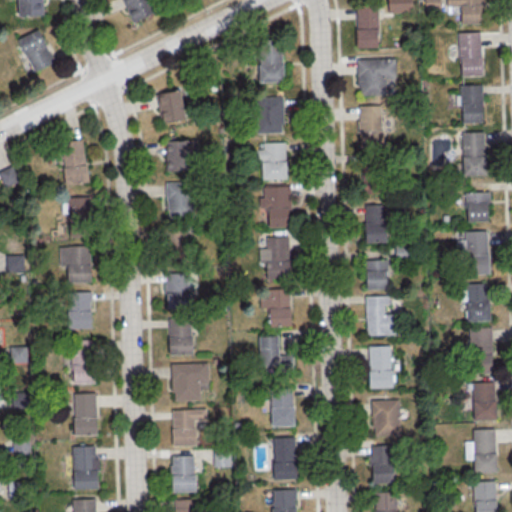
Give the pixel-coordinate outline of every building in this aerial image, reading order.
[(14,0),(39,0),(40,14),(15,15),(14,0)] [(119,0),(129,21),(152,11),(147,0),(119,0)] [(388,0),(388,12),(412,12),(412,0),(388,0)] [(483,22),(482,0),(447,0),(447,5),(460,5),(460,23),(483,22)] [(378,46),(378,4),(359,4),(359,46),(378,46)] [(14,39),(35,29),(47,52),(48,52),(52,61),(32,71),(23,53),(22,54),(14,39)] [(458,32),(480,31),(482,74),(460,74),(458,32)] [(260,42),(282,41),(283,80),(261,81),(260,42)] [(354,59),(392,57),(393,77),(382,77),(383,93),(358,94),(358,86),(355,86),(354,59)] [(460,85),(481,84),(482,121),(461,122),(460,85)] [(153,94),(176,89),(181,118),(158,123),(153,94)] [(256,96),(282,96),(283,131),(257,132),(256,96)] [(356,105),(378,105),(379,128),(380,128),(381,146),(357,147),(357,131),(355,131),(355,120),(356,119),(356,105)] [(462,132),(484,131),(485,174),(464,174),(462,132)] [(60,142),(65,185),(88,182),(83,139),(60,142)] [(162,141),(186,140),(187,169),(163,170),(162,141)] [(261,142),(285,141),(286,178),(262,179),(261,142)] [(362,192),(390,192),(390,160),(362,160),(362,192)] [(0,183),(0,169),(9,165),(16,180),(2,187),(0,183)] [(162,181),(191,181),(191,217),(166,218),(166,209),(164,209),(164,199),(162,199),(162,181)] [(260,186),(287,186),(288,209),(285,209),(286,226),(265,227),(265,207),(256,207),(256,197),(261,197),(260,186)] [(466,191),(466,221),(490,221),(490,191),(466,191)] [(63,197),(86,196),(87,235),(67,236),(66,221),(64,221),(63,197)] [(361,204),(383,203),(385,243),(363,243),(361,204)] [(159,227),(184,226),(185,262),(162,263),(162,245),(160,245),(159,227)] [(466,231),(487,230),(489,273),(467,274),(466,231)] [(267,237),(288,236),(290,275),(268,276),(267,237)] [(392,245),(410,244),(411,259),(393,260),(392,245)] [(56,246),(87,245),(88,281),(64,282),(64,265),(57,265),(56,246)] [(4,255),(20,254),(20,270),(4,271),(4,255)] [(363,259),(384,259),(385,288),(364,288),(363,259)] [(166,273),(187,272),(188,309),(167,310),(166,273)] [(464,283),(485,282),(486,320),(465,320),(464,283)] [(286,288),(287,325),(267,326),(266,308),(257,308),(256,289),(286,288)] [(68,291),(89,291),(90,326),(69,327),(68,291)] [(362,295),(386,294),(386,304),(381,304),(381,314),(393,313),(394,334),(363,335),(362,295)] [(170,318),(191,317),(192,354),(171,355),(170,318)] [(465,327),(488,326),(489,372),(467,373),(465,327)] [(256,336),(275,335),(275,355),(290,354),(290,370),(274,371),(274,365),(257,366),(256,336)] [(68,341),(90,340),(91,382),(70,383),(68,341)] [(7,346),(24,345),(24,361),(8,362),(7,346)] [(368,346),(390,346),(392,385),(370,386),(368,346)] [(168,363),(204,362),(205,382),(196,382),(197,400),(172,400),(171,391),(169,391),(168,363)] [(472,381),(494,381),(495,420),(474,421),(472,381)] [(270,388),(292,388),(293,425),(271,425),(270,388)] [(73,392),(95,391),(96,434),(74,435),(73,392)] [(9,392),(26,392),(26,408),(10,408),(9,392)] [(371,399),(398,399),(399,436),(371,437),(371,399)] [(168,409),(203,408),(203,420),(192,420),(192,445),(170,446),(168,409)] [(472,429),(494,428),(495,472),(474,472),(472,429)] [(10,438),(27,437),(27,453),(11,454),(10,438)] [(273,438),(295,437),(296,477),(274,477),(273,438)] [(371,444),(392,444),(393,483),(373,483),(371,444)] [(72,446),(94,445),(95,487),(73,488),(72,446)] [(209,449),(227,448),(228,466),(210,467),(209,449)] [(171,454),(193,454),(194,491),(172,492),(171,454)] [(5,481),(24,480),(24,498),(6,499),(5,481)] [(474,511),(473,480),(495,480),(495,511),(474,511)] [(273,511),(273,488),(295,488),(295,511),(273,511)] [(374,511),(374,491),(396,490),(396,511),(374,511)] [(73,511),(73,498),(95,498),(95,511),(73,511)] [(174,511),(174,499),(196,498),(196,511),(174,511)]
